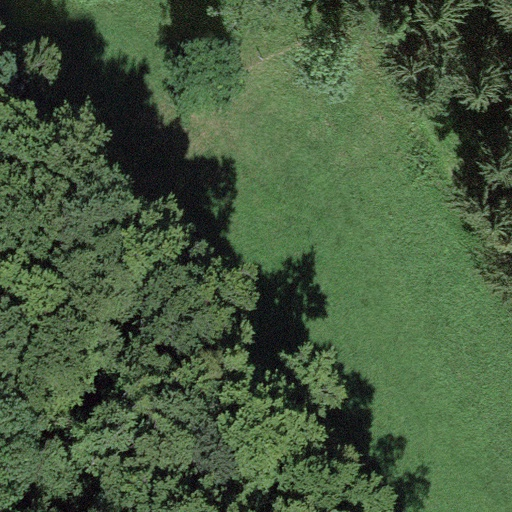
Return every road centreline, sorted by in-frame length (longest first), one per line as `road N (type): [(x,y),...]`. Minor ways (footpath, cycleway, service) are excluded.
road 1 (track): [(0,163),(172,339),(295,511)]
road 2 (track): [(317,0),(470,204),(511,276)]
